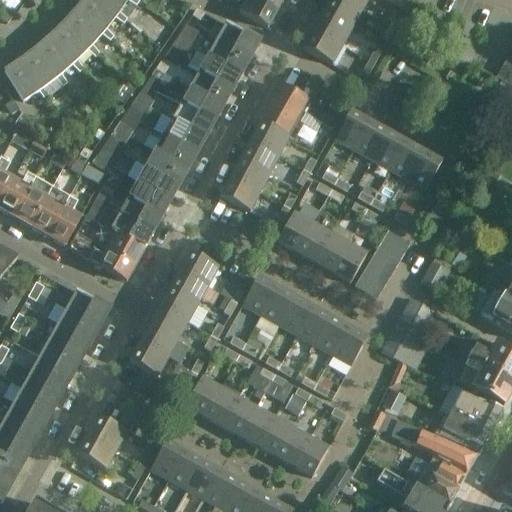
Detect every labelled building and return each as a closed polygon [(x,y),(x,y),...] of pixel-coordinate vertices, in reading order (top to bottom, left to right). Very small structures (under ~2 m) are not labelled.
[(92,0),(86,0),(77,12),(103,35),(101,37),(109,44),(113,40),(105,32),(114,21),(116,18),(92,0)] [(128,0),(92,0),(116,18),(114,21),(123,27),(126,22),(118,15),(126,3),(128,0)] [(128,0),(126,3),(135,9),(139,4),(133,0),(128,0)] [(246,0),(238,16),(239,16),(266,32),(277,13),(253,0),(246,0)] [(253,0),(277,13),(284,0),(253,0)] [(335,0),(331,0),(323,16),(351,32),(361,14),(335,0)] [(335,0),(361,14),(369,0),(335,0)] [(0,20),(7,26),(14,18),(7,12),(0,20)] [(77,12),(64,26),(89,51),(87,53),(94,60),(98,56),(91,48),(101,37),(103,35),(77,12)] [(203,17),(196,12),(191,19),(199,24),(203,17)] [(323,16),(313,34),(341,50),(351,32),(323,16)] [(387,29),(393,32),(400,20),(394,17),(387,29)] [(64,26),(51,40),(74,66),(71,68),(78,76),(83,72),(76,63),(87,53),(89,51),(64,26)] [(175,43),(189,52),(200,36),(185,28),(175,43)] [(224,28),(215,45),(249,64),(258,47),(224,28)] [(393,32),(387,29),(381,41),(387,44),(393,32)] [(331,68),(341,50),(313,34),(303,53),(331,68)] [(51,40),(36,53),(58,80),(55,82),(62,90),(66,86),(60,77),(71,68),(74,66),(51,40)] [(189,52),(175,43),(171,49),(185,59),(189,52)] [(240,79),(249,64),(215,45),(206,61),(240,79)] [(367,64),(373,68),(380,56),(374,52),(367,64)] [(36,53),(21,64),(41,93),(38,95),(44,103),(49,100),(44,91),(55,82),(58,80),(36,53)] [(231,95),(240,79),(206,61),(197,76),(231,95)] [(21,64),(4,76),(22,105),(38,95),(41,93),(21,64)] [(373,68),(367,64),(360,76),(366,80),(373,68)] [(511,68),(504,64),(498,76),(508,82),(505,87),(511,90),(511,68)] [(155,72),(173,85),(174,84),(163,76),(167,70),(160,65),(155,72)] [(173,85),(155,72),(150,79),(158,84),(158,83),(169,90),(173,85)] [(457,80),(456,80),(449,75),(445,81),(442,85),(435,95),(443,100),(444,100),(457,80)] [(222,111),(222,110),(231,95),(197,76),(189,92),(222,111)] [(498,76),(495,80),(495,82),(501,85),(491,102),(504,109),(511,94),(511,90),(505,87),(508,82),(498,76)] [(123,106),(134,91),(124,85),(114,99),(123,106)] [(284,140),(285,139),(305,105),(280,91),(259,127),(284,140)] [(189,92),(180,108),(213,126),(222,111),(189,92)] [(135,102),(148,112),(153,105),(139,95),(135,102)] [(148,112),(135,102),(130,109),(144,119),(148,112)] [(205,142),(213,126),(180,108),(171,123),(205,142)] [(350,115),(343,128),(334,144),(353,154),(368,126),(350,115)] [(338,125),(331,121),(326,130),(333,134),(338,125)] [(196,158),(200,151),(205,142),(171,123),(162,139),(196,158)] [(119,125),(114,132),(128,141),(133,135),(119,125)] [(386,136),(368,126),(353,154),(370,164),(386,136)] [(259,127),(249,146),(278,161),(288,142),(284,140),(259,127)] [(114,132),(110,139),(123,149),(128,141),(114,132)] [(29,152),(33,145),(16,135),(12,142),(29,152)] [(404,146),(386,136),(370,164),(388,174),(404,146)] [(162,139),(154,155),(187,174),(196,158),(162,139)] [(33,145),(29,152),(28,154),(41,161),(46,152),(33,145)] [(249,146),(239,164),(268,179),(278,161),(249,146)] [(422,155),(404,146),(388,174),(406,184),(422,155)] [(86,163),(88,161),(91,156),(83,151),(79,159),(86,163)] [(96,160),(113,171),(118,165),(100,153),(96,160)] [(154,155),(145,171),(178,189),(187,174),(154,155)] [(440,166),(422,155),(406,184),(425,194),(440,166)] [(61,173),(63,168),(66,163),(53,156),(48,165),(61,173)] [(467,156),(459,170),(492,187),(499,173),(467,156)] [(295,170),(308,177),(315,165),(302,157),(295,170)] [(113,171),(96,160),(91,166),(98,172),(99,171),(109,177),(113,171)] [(65,170),(81,179),(86,170),(70,161),(65,170)] [(0,163),(0,203),(11,183),(2,178),(7,167),(0,163)] [(259,197),(268,179),(239,164),(230,182),(259,197)] [(86,170),(81,179),(97,187),(101,178),(86,170)] [(308,177),(295,170),(289,182),(302,189),(308,177)] [(170,205),(173,199),(178,189),(145,171),(136,186),(170,205)] [(333,189),(337,182),(325,175),(321,182),(333,189)] [(0,203),(0,214),(12,221),(34,182),(25,178),(19,188),(11,183),(0,203)] [(12,221),(28,230),(50,192),(34,182),(12,221)] [(249,216),(259,197),(230,182),(220,201),(249,216)] [(337,182),(333,189),(346,196),(350,189),(337,182)] [(161,221),(163,216),(170,205),(136,186),(127,202),(161,221)] [(327,199),(331,193),(319,186),(315,193),(327,199)] [(28,230),(46,240),(68,202),(59,197),(50,192),(28,230)] [(331,193),(327,199),(340,207),(344,200),(331,193)] [(369,208),(373,202),(361,195),(357,202),(369,208)] [(95,203),(103,208),(107,200),(99,196),(95,203)] [(282,209),(288,213),(295,201),(289,197),(282,209)] [(81,219),(84,221),(96,227),(105,209),(103,208),(95,203),(90,201),(81,219)] [(46,240),(63,250),(64,251),(80,223),(69,217),(75,205),(68,202),(46,240)] [(152,236),(156,230),(161,221),(127,202),(119,218),(152,236)] [(373,202),(369,208),(382,215),(386,209),(373,202)] [(288,213),(282,209),(274,205),(268,216),(269,217),(267,222),(280,228),(288,213)] [(363,219),(367,212),(354,206),(351,213),(363,219)] [(438,206),(427,224),(437,230),(448,211),(438,206)] [(367,212),(363,219),(376,227),(380,220),(367,212)] [(396,215),(392,222),(405,229),(409,221),(396,215)] [(143,253),(152,236),(119,218),(109,234),(143,253)] [(277,246),(295,257),(311,228),(292,218),(277,246)] [(133,270),(143,253),(109,234),(104,231),(96,227),(84,221),(81,228),(100,238),(99,240),(110,246),(105,254),(133,270)] [(295,257),(297,257),(313,266),(329,238),(311,228),(295,257)] [(381,246),(401,258),(408,247),(398,242),(387,235),(381,246)] [(133,270),(105,254),(101,261),(87,253),(91,245),(77,236),(71,246),(67,252),(125,285),(133,270)] [(329,238),(313,266),(331,276),(347,248),(329,238)] [(374,256),(395,269),(401,258),(381,246),(374,256)] [(347,248),(331,276),(349,287),(365,259),(347,248)] [(0,281),(16,263),(0,253),(0,281)] [(367,267),(388,280),(395,269),(374,256),(367,267)] [(431,265),(419,287),(435,297),(453,265),(437,256),(432,266),(431,265)] [(217,272),(194,260),(189,257),(178,275),(206,291),(217,273),(217,272)] [(361,278),(382,291),(388,280),(367,267),(361,278)] [(197,309),(206,291),(178,275),(168,293),(197,309)] [(382,291),(361,278),(354,289),(375,302),(382,291)] [(276,291),(257,281),(241,309),(260,320),(276,291)] [(31,293),(39,298),(52,305),(56,297),(43,290),(35,286),(31,293)] [(229,304),(236,308),(244,295),(237,291),(229,304)] [(293,301),(292,301),(276,291),(260,320),(278,330),(293,301)] [(39,298),(31,293),(27,300),(35,305),(39,298)] [(187,327),(197,309),(168,293),(158,311),(187,327)] [(511,304),(504,300),(493,294),(479,317),(511,335),(511,304)] [(75,296),(65,313),(99,332),(108,315),(75,296)] [(13,298),(0,313),(0,318),(8,325),(19,303),(13,298)] [(311,311),(293,301),(278,330),(295,340),(311,311)] [(398,323),(410,330),(420,335),(431,315),(409,302),(398,323)] [(236,308),(229,304),(228,307),(224,305),(219,314),(230,320),(236,308)] [(158,311),(148,329),(177,345),(187,327),(158,311)] [(329,321),(327,320),(311,311),(295,340),(313,350),(329,321)] [(65,313),(56,328),(90,347),(99,332),(65,313)] [(13,325),(21,329),(25,322),(17,317),(13,325)] [(331,322),(329,321),(313,350),(331,359),(347,331),(331,322)] [(410,330),(398,323),(380,356),(402,368),(420,335),(410,330)] [(21,329),(13,325),(9,332),(17,336),(21,329)] [(210,340),(217,343),(224,330),(217,326),(210,340)] [(56,328),(48,344),(81,363),(90,347),(56,328)] [(167,362),(177,345),(148,329),(139,347),(167,362)] [(365,342),(347,331),(331,359),(350,370),(365,342)] [(217,343),(210,340),(203,351),(210,355),(217,343)] [(241,354),(245,347),(233,340),(229,347),(241,354)] [(48,344),(39,360),(72,379),(81,363),(48,344)] [(156,381),(167,362),(139,347),(128,365),(156,381)] [(245,347),(241,354),(254,361),(258,354),(245,347)] [(511,358),(491,347),(485,359),(474,353),(468,364),(511,386),(511,358)] [(0,348),(0,358),(3,360),(4,360),(13,365),(17,358),(0,348)] [(234,365),(238,358),(227,351),(223,358),(234,365)] [(238,358),(234,365),(248,372),(252,365),(238,358)] [(277,373),(281,366),(268,359),(264,367),(277,373)] [(39,360),(30,375),(63,394),(72,379),(39,360)] [(190,375),(197,379),(204,366),(197,362),(190,375)] [(511,386),(468,364),(456,385),(501,409),(511,389),(511,386)] [(281,366),(277,373),(290,381),(294,374),(281,366)] [(400,386),(406,370),(399,367),(388,392),(403,398),(406,389),(400,386)] [(270,385),(274,378),(262,371),(258,378),(270,385)] [(30,375),(21,391),(55,410),(63,394),(30,375)] [(197,379),(190,375),(183,387),(190,391),(197,379)] [(274,378),(270,385),(272,386),(268,393),(277,398),(281,391),(283,392),(287,385),(274,378)] [(312,393),(316,386),(304,380),(300,387),(312,393)] [(185,411),(203,421),(219,393),(200,382),(185,411)] [(316,386),(312,393),(325,401),(329,394),(316,386)] [(46,426),(55,410),(21,391),(12,407),(46,426)] [(306,405),(310,397),(298,391),(294,398),(306,405)] [(237,403),(219,393),(203,421),(221,431),(237,403)] [(461,394),(448,419),(463,426),(466,420),(475,425),(473,427),(483,433),(482,435),(487,438),(493,428),(498,425),(501,419),(500,413),(486,406),(485,406),(461,394)] [(310,397),(306,405),(319,412),(323,405),(310,397)] [(221,431),(223,432),(239,441),(254,413),(237,403),(221,431)] [(12,407),(3,423),(37,441),(46,426),(12,407)] [(342,425),(346,419),(333,412),(330,418),(342,425)] [(239,441),(240,442),(257,451),(272,423),(254,413),(239,441)] [(374,415),(369,425),(377,429),(378,430),(384,419),(374,415)] [(475,459),(396,424),(384,419),(378,430),(377,429),(376,432),(390,438),(432,459),(430,461),(464,478),(475,459)] [(481,450),(487,438),(482,435),(483,433),(473,427),(475,425),(466,420),(463,426),(448,419),(437,439),(478,456),(481,450)] [(115,456),(125,437),(97,421),(86,440),(115,456)] [(3,423),(0,428),(0,441),(28,457),(37,441),(3,423)] [(257,451),(273,460),(274,461),(290,433),(272,423),(257,451)] [(308,443),(290,433),(274,461),(292,471),(308,443)] [(86,440),(76,458),(104,474),(115,456),(86,440)] [(0,461),(19,473),(28,457),(0,441),(0,461)] [(292,471),(294,472),(311,481),(327,453),(308,443),(292,471)] [(183,456),(165,446),(149,474),(168,484),(183,456)] [(137,468),(143,472),(150,459),(144,456),(137,468)] [(168,484),(185,494),(201,466),(183,456),(168,484)] [(19,473),(0,461),(0,506),(0,507),(19,473)] [(455,495),(465,478),(464,478),(430,461),(427,467),(416,461),(410,470),(455,495)] [(219,476),(218,475),(201,466),(185,494),(203,504),(219,476)] [(143,472),(137,468),(131,480),(137,484),(143,472)] [(410,470),(402,484),(447,511),(455,495),(410,470)] [(406,503),(401,511),(445,511),(447,511),(402,484),(382,472),(375,485),(406,503)] [(222,511),(237,486),(219,476),(203,504),(217,511),(222,511)] [(222,511),(245,511),(255,496),(237,486),(222,511)] [(329,511),(341,493),(332,488),(323,503),(330,508),(328,510),(329,511)] [(341,493),(329,511),(331,511),(337,511),(347,496),(341,493)] [(245,511),(268,511),(273,505),(255,496),(245,511)]
